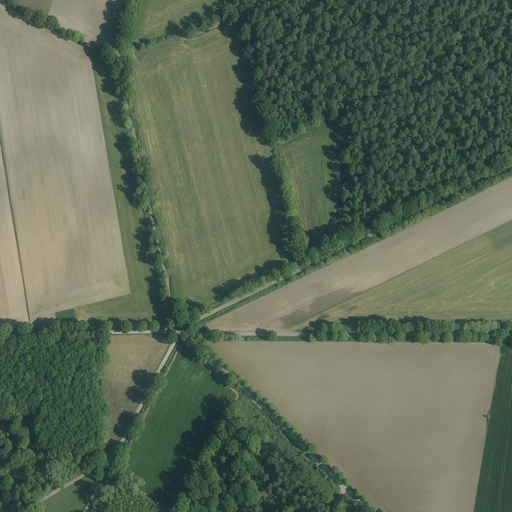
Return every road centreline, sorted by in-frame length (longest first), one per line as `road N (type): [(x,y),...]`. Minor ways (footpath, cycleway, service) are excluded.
road 1 (unclassified): [(179,331),(511,167)]
road 2 (track): [(137,0),(117,58),(179,331)]
road 3 (unclassified): [(511,334),(179,331)]
road 4 (track): [(368,511),(179,331)]
road 5 (unclassified): [(86,511),(179,331)]
road 6 (unclassified): [(179,331),(0,340)]
